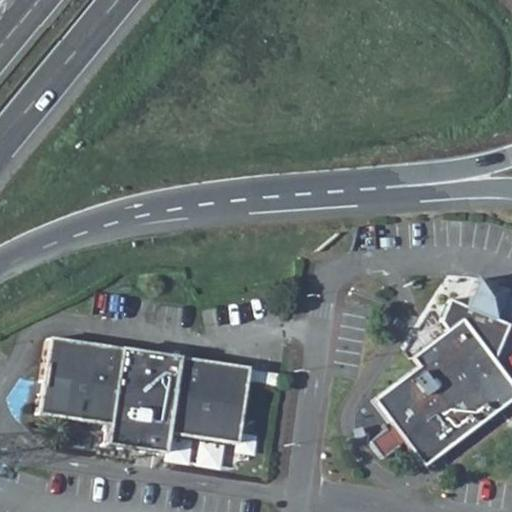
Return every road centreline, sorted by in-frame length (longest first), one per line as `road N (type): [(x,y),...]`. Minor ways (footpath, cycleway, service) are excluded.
road 1 (trunk): [(0,264),(54,236),(123,218),(392,183)]
road 2 (residential): [(298,511),(327,274)]
road 3 (trunk): [(0,143),(117,0)]
road 4 (trunk): [(392,183),(511,155)]
road 5 (tertiary): [(392,183),(511,191)]
